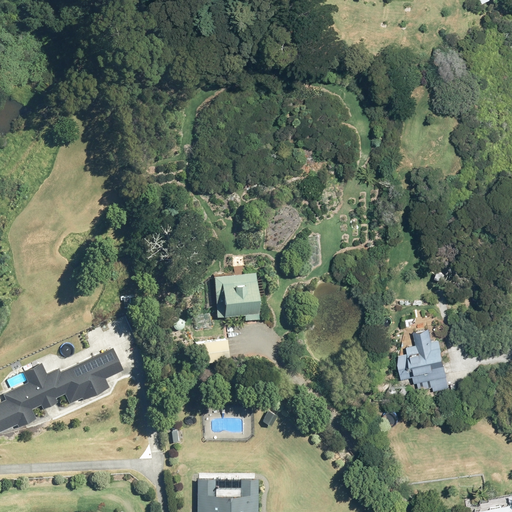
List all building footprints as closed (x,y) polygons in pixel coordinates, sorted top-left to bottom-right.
[(213,278),(216,319),(243,317),(244,322),(258,321),(258,319),(264,319),(261,274),(213,278)] [(121,297),(134,296),(132,282),(120,284),(121,297)] [(210,315),(193,317),(194,328),(211,327),(210,315)] [(432,342),(429,329),(414,332),(417,345),(406,347),(408,354),(399,356),(398,365),(402,380),(413,378),(414,384),(418,384),(419,391),(433,388),(434,392),(449,388),(439,340),(432,342)] [(225,340),(194,344),(197,365),(227,361),(225,340)] [(122,368),(111,345),(60,369),(58,366),(46,371),(41,360),(22,368),(28,380),(2,392),(5,398),(0,399),(0,430),(17,423),(18,425),(35,417),(32,410),(65,395),(69,403),(108,384),(105,376),(122,368)] [(256,511),(256,482),(239,481),(239,489),(214,489),(214,481),(196,481),(195,511),(256,511)]
